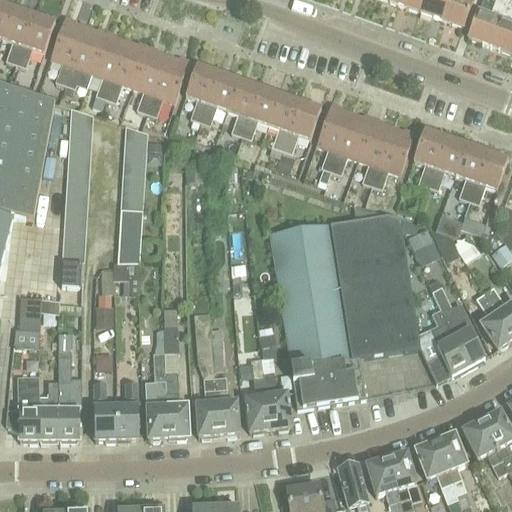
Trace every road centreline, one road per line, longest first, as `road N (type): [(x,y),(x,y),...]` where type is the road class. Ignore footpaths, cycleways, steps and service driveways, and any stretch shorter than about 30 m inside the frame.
road 1 (residential): [(511,383),(363,450),(285,466),(0,483)]
road 2 (residential): [(511,105),(236,0)]
